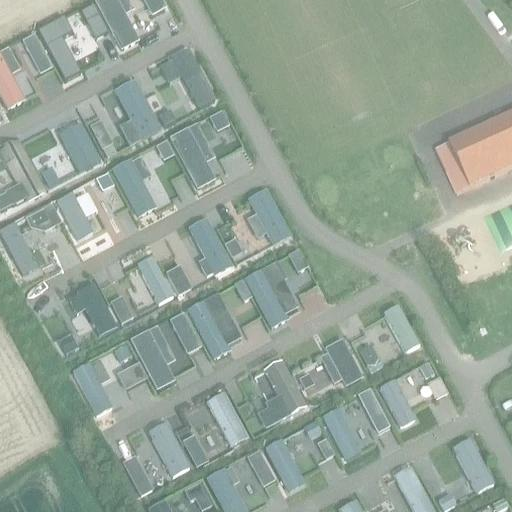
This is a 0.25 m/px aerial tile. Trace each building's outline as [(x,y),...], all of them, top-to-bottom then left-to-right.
[(511,170),(511,116),(435,152),(456,196),(511,170)] [(405,358),(420,349),(397,311),(382,318),(405,358)] [(400,432),(415,424),(394,384),(379,392),(400,432)] [(189,471),(165,427),(147,437),(172,482),(189,471)] [(451,452),(476,498),(493,487),(470,442),(451,452)]
